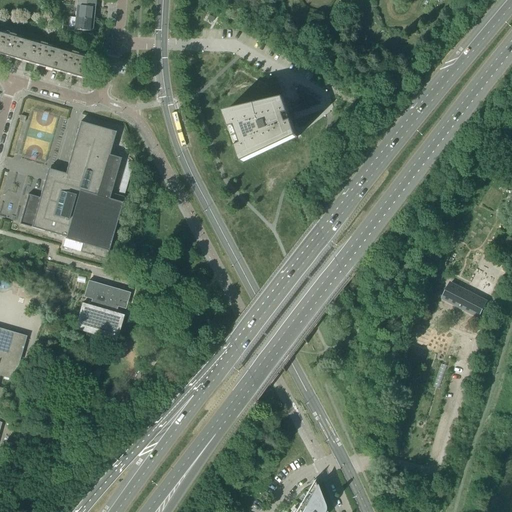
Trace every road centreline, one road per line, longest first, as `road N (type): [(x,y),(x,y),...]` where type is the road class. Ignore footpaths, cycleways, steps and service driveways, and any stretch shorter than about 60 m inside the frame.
road 1 (primary): [(511,4),(237,349)]
road 2 (primary): [(248,385),(511,42)]
road 3 (primary): [(237,349),(212,365),(83,511)]
road 4 (primary): [(237,349),(117,511)]
road 5 (residential): [(12,80),(80,100),(100,97),(120,0)]
road 6 (primary): [(147,511),(248,385)]
road 7 (primary): [(172,511),(248,385)]
road 8 (track): [(363,0),(369,31),(396,46),(423,41),(449,0)]
